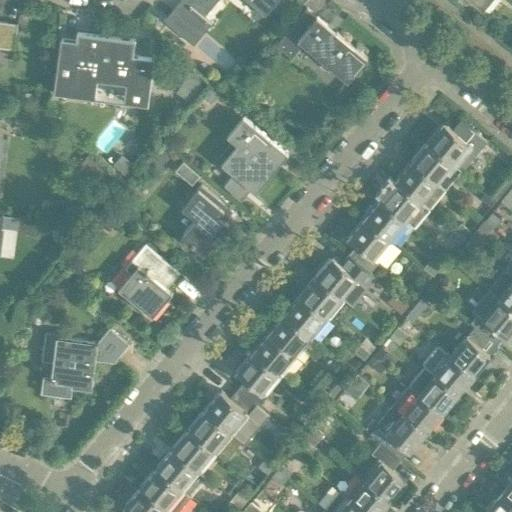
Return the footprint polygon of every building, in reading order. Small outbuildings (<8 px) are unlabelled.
[(180,0),(165,18),(194,43),(212,21),(201,12),(210,0),(251,0),(265,11),(274,0),(180,0)] [(472,0),(482,8),(489,0),(472,0)] [(367,57),(307,7),(276,44),(291,56),(303,43),(348,80),(367,57)] [(0,46),(14,49),(18,22),(0,20),(0,46)] [(152,85),(155,56),(132,53),(135,37),(97,32),(97,34),(78,32),(77,38),(62,36),(54,91),(97,98),(99,79),(128,82),(126,101),(150,104),(152,85)] [(192,72),(179,92),(192,101),(206,81),(192,72)] [(211,102),(222,88),(213,81),(201,95),(211,102)] [(256,191),(288,152),(279,145),(280,143),(273,138),(272,139),(243,114),(227,134),(238,143),(222,162),(234,172),(251,187),(256,191)] [(444,121),(428,140),(461,169),(486,139),(461,118),(453,128),(444,121)] [(461,169),(428,140),(412,159),(445,187),(446,188),(461,169)] [(123,155),(116,163),(128,172),(135,164),(123,155)] [(445,187),(412,159),(396,178),(424,202),(430,206),(445,187)] [(189,164),(181,174),(192,182),(200,173),(189,164)] [(511,177),(504,170),(487,190),(497,198),(511,179),(511,177)] [(251,187),(234,172),(224,185),(242,199),(251,187)] [(396,178),(381,197),(408,221),(424,202),(396,178)] [(229,223),(219,215),(227,205),(201,183),(186,201),(182,206),(195,217),(181,234),(204,253),(229,223)] [(511,186),(501,200),(510,208),(511,205),(511,186)] [(497,198),(487,190),(482,196),(491,204),(497,198)] [(381,197),(364,217),(392,240),(402,228),(408,233),(414,226),(408,221),(381,197)] [(490,213),(484,220),(491,225),(497,218),(490,213)] [(357,245),(350,253),(370,269),(378,260),(376,259),(392,240),(364,217),(348,237),(357,245)] [(460,222),(456,228),(465,236),(470,230),(460,222)] [(465,236),(456,228),(450,235),(459,242),(465,236)] [(483,240),(474,233),(468,239),(477,247),(483,240)] [(477,247),(468,239),(463,245),(472,253),(477,247)] [(172,291),(163,283),(176,267),(146,241),(125,267),(131,272),(119,286),(152,315),(172,291)] [(368,286),(361,280),(370,269),(350,253),(342,262),(333,255),(317,274),(345,297),(353,304),(368,286)] [(423,267),(433,274),(438,268),(429,260),(423,267)] [(511,275),(504,269),(489,288),(511,306),(511,275)] [(317,274),(301,293),(328,317),(345,297),(317,274)] [(443,289),(434,281),(428,287),(438,295),(443,289)] [(511,326),(511,306),(489,288),(472,308),(483,317),(503,334),(505,335),(511,326)] [(396,292),(389,300),(401,310),(408,302),(396,292)] [(301,293),(285,312),(313,335),(328,317),(301,293)] [(421,297),(405,315),(412,321),(427,302),(421,297)] [(285,312),(269,331),(297,355),(313,335),(285,312)] [(503,334),(483,317),(475,326),(496,343),(503,334)] [(114,361),(129,342),(110,326),(98,340),(58,335),(58,331),(45,330),(41,359),(53,361),(51,375),(43,374),(41,392),(71,396),(73,384),(92,387),(96,358),(114,361)] [(467,335),(451,353),(474,372),(490,353),(488,352),(496,343),(475,326),(467,335)] [(403,336),(394,329),(389,335),(398,342),(403,336)] [(269,331),(254,350),(282,373),(297,355),(269,331)] [(365,338),(360,343),(369,351),(374,345),(365,338)] [(369,351),(360,343),(355,350),(364,358),(369,351)] [(245,379),(238,388),(258,404),(266,394),(265,393),(282,373),(254,350),(236,371),(245,379)] [(474,372),(451,353),(435,373),(458,392),(474,372)] [(357,373),(347,386),(356,393),(367,380),(357,373)] [(458,392),(435,373),(418,393),(441,411),(458,392)] [(338,389),(329,381),(323,388),(332,395),(338,389)] [(441,411),(418,393),(408,384),(393,403),(426,430),(441,411)] [(221,389),(205,409),(232,432),(248,413),(249,414),(258,404),(238,388),(231,396),(221,389)] [(409,450),(426,430),(393,403),(377,422),(388,432),(380,442),(400,459),(408,449),(409,450)] [(205,409),(189,428),(217,451),(232,432),(205,409)] [(323,433),(314,425),(309,431),(318,439),(323,433)] [(189,428),(173,446),(201,470),(217,451),(189,428)] [(318,439),(309,431),(304,437),(313,445),(318,439)] [(400,459),(380,442),(372,452),(378,457),(362,476),(390,499),(407,480),(392,468),(400,459)] [(201,470),(173,446),(157,465),(191,494),(207,475),(201,470)] [(259,465),(268,473),(273,466),(264,458),(259,465)] [(291,471),(282,463),(277,469),(286,477),(291,471)] [(176,511),(191,494),(157,465),(141,485),(169,508),(173,511),(176,511)] [(286,477),(277,469),(272,475),(281,483),(286,477)] [(379,511),(390,499),(362,476),(347,495),(366,511),(379,511)] [(511,478),(501,492),(511,501),(511,478)] [(141,485),(125,505),(133,511),(165,511),(169,508),(141,485)] [(366,511),(347,495),(340,489),(324,508),(328,511),(366,511)] [(238,490),(233,496),(242,504),(247,498),(238,490)] [(511,511),(511,501),(501,492),(484,511),(485,511),(511,511)] [(242,504),(233,496),(227,503),(237,510),(242,504)] [(256,511),(260,509),(250,501),(246,507),(251,511),(256,511)]
